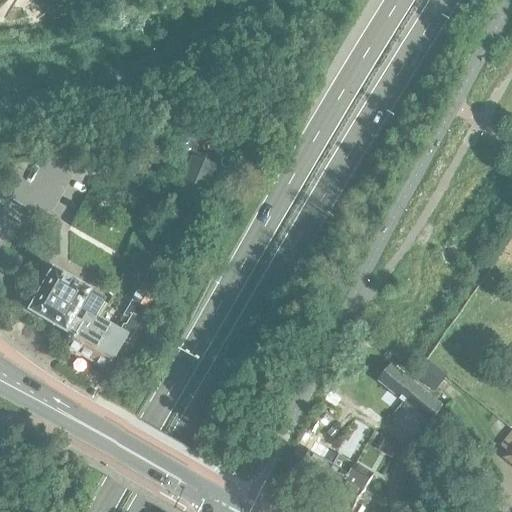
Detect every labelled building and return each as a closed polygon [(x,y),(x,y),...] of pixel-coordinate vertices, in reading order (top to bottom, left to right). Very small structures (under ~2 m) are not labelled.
[(192,157),(180,184),(200,193),(212,166),(192,157)] [(61,341),(67,344),(86,312),(92,316),(102,300),(86,290),(51,269),(27,311),(64,332),(60,337),(61,341)] [(123,338),(127,340),(159,283),(146,275),(140,285),(139,284),(124,311),(130,314),(123,325),(121,325),(117,331),(110,326),(90,361),(105,370),(123,338)] [(86,312),(67,344),(65,347),(90,361),(110,326),(92,316),(86,312)] [(431,389),(444,373),(427,360),(415,376),(425,384),(431,389)] [(511,464),(511,429),(500,444),(509,452),(504,458),(511,464)] [(292,480),(313,492),(329,465),(322,461),(328,449),(315,442),(309,452),(292,480)] [(331,503),(354,464),(338,455),(332,466),(329,465),(313,492),(331,503)] [(367,486),(373,475),(354,464),(331,503),(347,511),(351,511),(352,511),(357,511),(361,506),(357,503),(367,486)]
